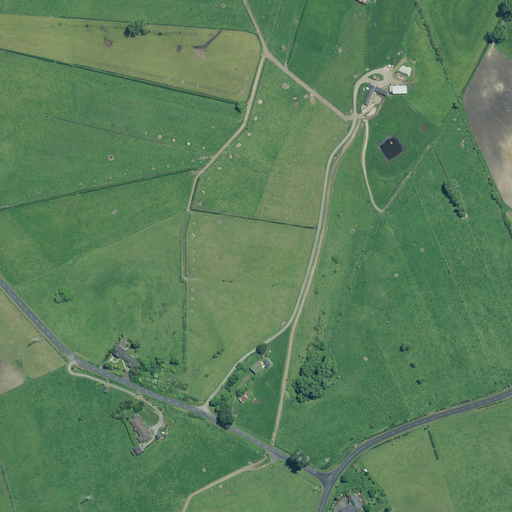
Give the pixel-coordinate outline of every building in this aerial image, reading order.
[(372,84),(370,83),(368,86),(371,88),(363,103),(368,106),(375,91),(387,96),(388,92),(372,84)] [(128,352),(119,345),(114,353),(121,359),(122,357),(130,363),(128,365),(133,368),(138,361),(127,353),(128,352)] [(263,366),(260,361),(252,367),(256,374),(264,369),(262,366),(263,366)] [(145,442),(152,437),(151,435),(152,434),(148,428),(148,429),(146,426),(146,425),(139,415),(130,421),(135,427),(134,428),(136,431),(137,430),(140,434),(137,436),(141,442),(144,440),(145,442)] [(144,451),(139,445),(135,448),(139,455),(144,451)] [(362,502),(360,495),(350,498),(352,504),(347,506),(347,507),(340,509),(340,511),(354,511),(363,509),(361,502),(362,502)]
